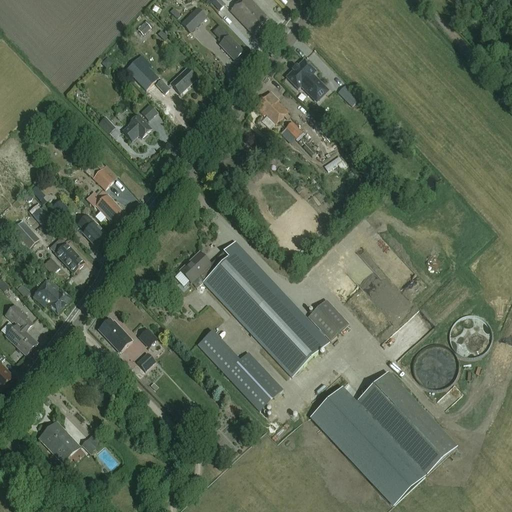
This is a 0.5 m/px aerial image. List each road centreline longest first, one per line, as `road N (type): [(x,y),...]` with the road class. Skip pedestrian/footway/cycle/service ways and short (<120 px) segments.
road 1 (secondary): [(0,432),(320,0)]
road 2 (unknown): [(185,181),(259,262),(329,297),(361,342)]
